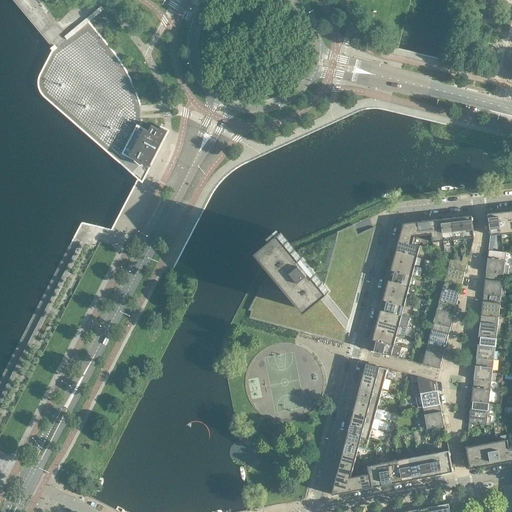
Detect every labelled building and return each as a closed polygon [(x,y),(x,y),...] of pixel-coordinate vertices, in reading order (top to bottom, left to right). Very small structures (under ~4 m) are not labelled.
[(156,154),(170,130),(161,125),(159,129),(151,125),(148,131),(137,125),(135,129),(132,135),(121,154),(133,160),(137,153),(149,159),(140,176),(138,180),(142,183),(156,154)] [(140,176),(149,159),(137,153),(133,160),(138,164),(133,169),(140,176)] [(511,233),(508,211),(503,212),(499,212),(500,212),(498,212),(501,234),(511,233)] [(501,234),(498,212),(493,213),(489,213),(488,214),(490,235),(501,234)] [(474,237),(472,215),(465,216),(462,216),(462,217),(461,217),(463,238),(474,237)] [(463,238),(461,217),(455,217),(452,217),(452,218),(451,218),(453,240),(463,238)] [(453,240),(451,218),(445,218),(442,219),(441,219),(443,241),(453,240)] [(443,241),(441,219),(435,220),(435,219),(432,220),(430,220),(432,234),(431,234),(432,242),(443,241)] [(432,234),(430,220),(425,221),(421,221),(418,222),(414,236),(431,234),(432,234)] [(414,236),(418,222),(403,223),(400,236),(399,240),(399,241),(412,244),(414,236)] [(417,256),(420,246),(412,244),(399,241),(397,246),(396,249),(396,251),(417,256)] [(329,292),(295,251),(288,242),(265,261),(272,270),(306,311),(329,292)] [(503,274),(506,252),(488,250),(487,263),(486,263),(486,264),(487,264),(486,272),(503,274)] [(415,266),(417,256),(396,251),(395,256),(394,256),(393,259),(394,259),(393,260),(415,266)] [(467,263),(462,261),(450,258),(445,280),(462,284),(464,277),(464,276),(464,275),(467,263)] [(412,276),(415,266),(393,260),(392,266),(391,269),(391,270),(412,276)] [(409,286),(412,276),(391,270),(389,276),(388,279),(388,280),(409,286)] [(501,295),(503,274),(486,272),(484,284),(484,285),(483,293),(501,295)] [(407,296),(409,286),(388,280),(387,286),(386,289),(386,290),(407,296)] [(458,296),(462,284),(445,280),(439,301),(456,305),(458,297),(459,298),(459,296),(458,296)] [(404,306),(407,296),(386,290),(384,296),(383,299),(383,300),(404,306)] [(498,316),(501,295),(483,293),(482,306),(481,306),(481,307),(482,307),(481,315),(498,316)] [(401,316),(404,306),(383,300),(381,306),(381,305),(380,309),(381,309),(380,310),(401,316)] [(453,317),(454,312),(456,305),(439,301),(434,322),(451,326),(453,319),(453,318),(453,317)] [(399,325),(401,316),(380,310),(379,315),(378,319),(378,320),(399,325)] [(496,338),(498,316),(481,315),(480,327),(479,327),(479,328),(479,336),(496,338)] [(396,335),(399,325),(378,320),(376,325),(375,328),(375,329),(375,330),(396,335)] [(447,338),(451,326),(434,322),(428,342),(445,347),(447,339),(448,340),(448,338),(447,338)] [(394,345),(396,335),(375,330),(374,335),(373,335),(373,338),(372,339),(394,345)] [(494,360),(496,338),(479,336),(477,349),(476,350),(477,350),(476,358),(494,360)] [(391,356),(394,345),(372,339),(371,345),(370,348),(370,350),(391,356)] [(439,368),(445,347),(428,342),(425,355),(421,354),(418,363),(439,368)] [(491,381),(494,360),(476,358),(475,370),(474,370),(474,371),(475,371),(474,379),(491,381)] [(385,379),(387,369),(366,363),(365,369),(364,372),(364,373),(385,379)] [(382,389),(385,379),(364,373),(362,379),(361,382),(361,383),(382,389)] [(438,395),(436,381),(417,377),(423,407),(440,404),(439,396),(439,395),(438,395)] [(489,403),(491,381),(474,379),(472,392),(472,393),(471,401),(489,403)] [(380,399),(382,389),(361,383),(360,389),(359,389),(358,392),(359,392),(358,393),(380,399)] [(377,408),(380,399),(358,393),(357,398),(356,402),(356,403),(377,408)] [(487,416),(489,403),(471,401),(470,413),(469,413),(469,414),(470,414),(469,423),(490,425),(491,416),(487,416)] [(374,418),(377,408),(356,403),(354,408),(353,412),(353,413),(374,418)] [(443,417),(443,416),(442,416),(440,404),(423,407),(425,420),(421,421),(423,429),(444,425),(443,417)] [(372,428),(374,418),(353,413),(352,418),(351,421),(351,423),(372,428)] [(369,438),(372,428),(351,423),(349,428),(348,431),(348,432),(348,433),(369,438)] [(366,449),(369,438),(348,433),(346,438),(345,441),(346,441),(345,443),(359,446),(358,447),(366,449)] [(511,461),(508,447),(509,447),(507,439),(497,441),(501,463),(506,462),(509,461),(511,461)] [(501,463),(497,441),(486,443),(491,465),(496,464),(499,463),(501,463)] [(356,456),(358,447),(359,446),(345,443),(344,448),(343,451),(343,452),(356,456)] [(491,465),(486,443),(466,447),(470,469),(476,467),(476,468),(479,467),(486,466),(489,465),(491,465)] [(453,472),(449,450),(438,452),(442,474),(448,473),(451,472),(453,472)] [(353,466),(356,456),(343,452),(341,458),(340,461),(340,462),(353,466)] [(442,474),(438,452),(428,454),(432,476),(438,475),(441,474),(442,474)] [(432,476),(428,454),(418,456),(422,478),(428,476),(428,477),(431,476),(432,476)] [(422,478),(418,456),(408,458),(412,479),(418,478),(418,479),(421,478),(422,478)] [(412,479),(408,458),(398,460),(402,481),(408,480),(411,480),(412,479)] [(402,481),(398,460),(388,462),(392,483),(397,482),(398,482),(401,482),(402,481)] [(356,466),(353,466),(340,462),(339,468),(338,468),(338,471),(337,472),(351,476),(351,477),(359,475),(358,470),(356,471),(356,466)] [(392,483),(388,462),(378,464),(382,485),(387,484),(391,484),(391,483),(392,483)] [(382,485),(378,464),(367,466),(369,473),(372,487),(377,486),(381,486),(381,485),(382,485)] [(346,492),(350,477),(351,477),(351,476),(337,472),(336,478),(335,481),(332,494),(346,492)] [(372,487),(369,473),(359,475),(362,489),(367,488),(371,487),(372,487)] [(362,489),(359,475),(351,477),(350,477),(346,492),(357,490),(361,489),(362,489)] [(441,505),(441,504),(438,505),(439,511),(450,511),(449,507),(449,503),(441,505)]
